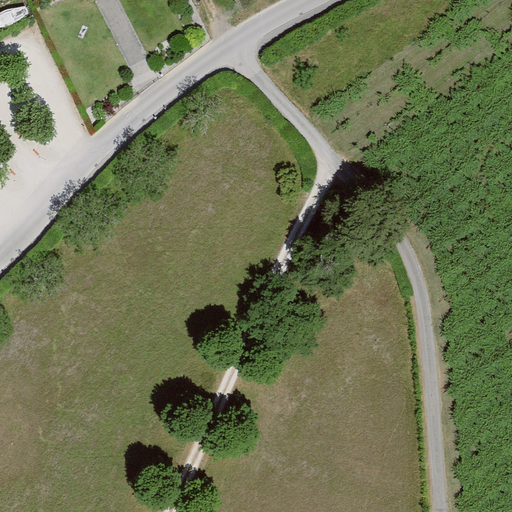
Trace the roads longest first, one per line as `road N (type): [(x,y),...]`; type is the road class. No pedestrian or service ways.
road 1 (residential): [(0,255),(143,114),(230,44),(315,0)]
road 2 (track): [(334,157),(417,265),(438,511)]
